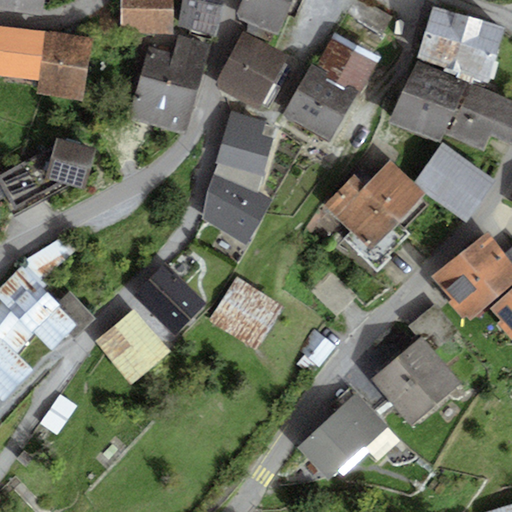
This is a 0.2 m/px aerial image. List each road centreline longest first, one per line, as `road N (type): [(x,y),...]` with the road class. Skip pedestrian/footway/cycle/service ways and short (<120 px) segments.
road 1 (unclassified): [(511,168),(477,223),(415,285),(397,318),(234,511)]
road 2 (residential): [(0,460),(88,335),(190,220),(213,133),(206,102)]
road 3 (residential): [(0,257),(174,158),(206,102)]
road 4 (residential): [(423,0),(396,70),(334,166)]
road 5 (track): [(245,498),(386,499),(412,511)]
